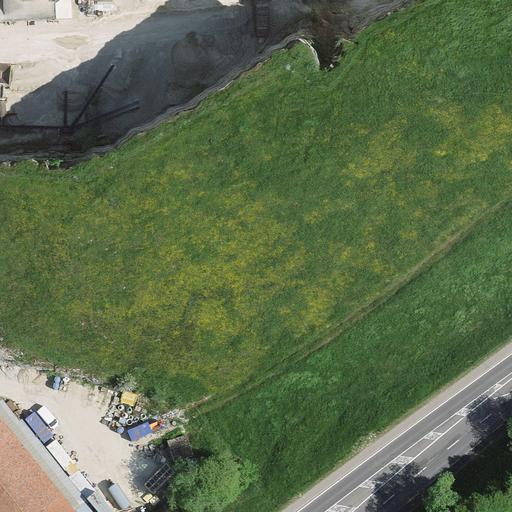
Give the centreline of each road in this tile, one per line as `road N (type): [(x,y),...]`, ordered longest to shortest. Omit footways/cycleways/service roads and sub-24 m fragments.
road 1 (primary): [(511,376),(314,511)]
road 2 (primary): [(374,511),(511,390)]
